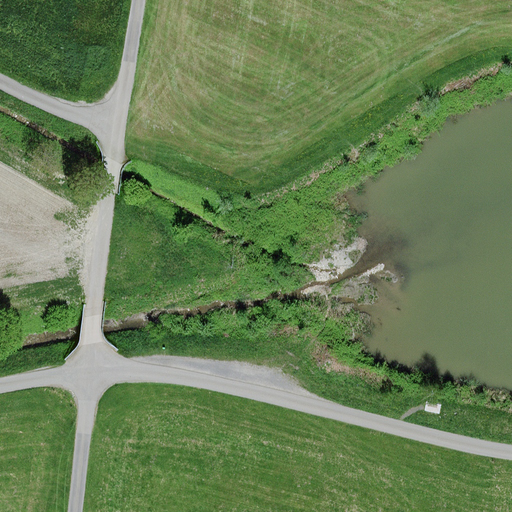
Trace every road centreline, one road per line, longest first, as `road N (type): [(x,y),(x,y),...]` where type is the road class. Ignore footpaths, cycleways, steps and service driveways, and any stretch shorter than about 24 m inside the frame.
road 1 (residential): [(511,454),(458,451),(317,400),(141,369),(0,385)]
road 2 (track): [(119,135),(76,511)]
road 3 (residential): [(140,0),(119,135)]
road 4 (unclassified): [(0,83),(119,135)]
